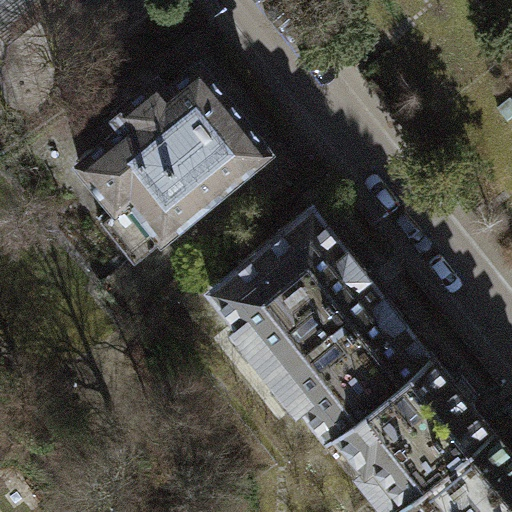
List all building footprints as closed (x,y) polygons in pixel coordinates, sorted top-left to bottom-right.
[(0,0),(0,5),(17,27),(50,0),(0,0)] [(131,256),(270,145),(200,58),(167,85),(158,73),(111,111),(119,121),(76,155),(112,200),(96,213),(131,256)] [(336,425),(430,349),(312,203),(211,284),(237,318),(232,322),(297,402),(303,398),(329,430),(336,425)] [(491,425),(430,349),(336,425),(365,461),(372,455),(404,494),(491,425)] [(511,511),(511,450),(491,425),(404,494),(395,500),(404,511),(511,511)]
